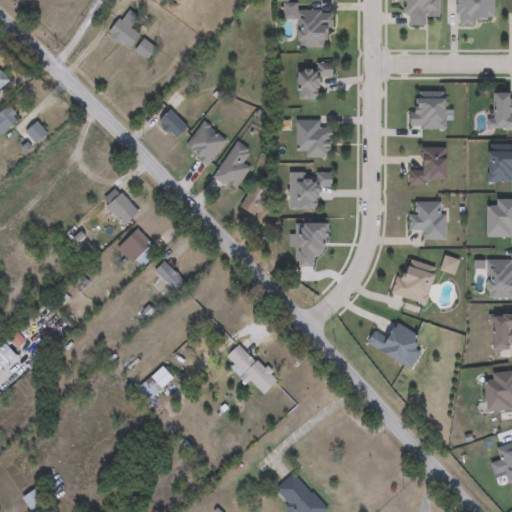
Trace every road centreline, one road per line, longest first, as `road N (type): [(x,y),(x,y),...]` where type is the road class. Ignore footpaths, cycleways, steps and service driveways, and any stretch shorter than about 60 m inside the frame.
road 1 (tertiary): [(475,511),(267,279),(0,8)]
road 2 (residential): [(309,327),(364,262),(369,0)]
road 3 (residential): [(369,65),(511,65)]
